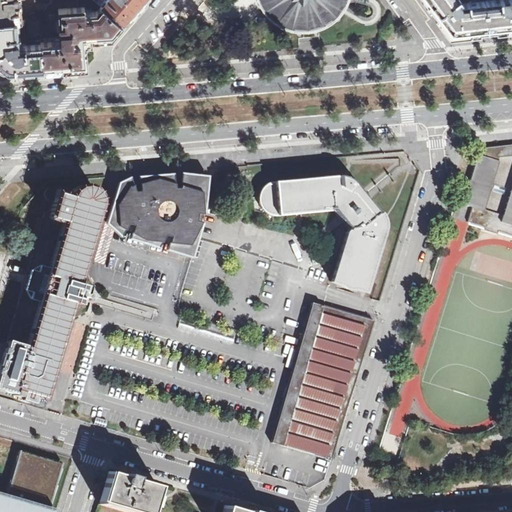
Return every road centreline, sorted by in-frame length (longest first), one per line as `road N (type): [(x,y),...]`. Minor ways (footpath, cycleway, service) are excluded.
road 1 (primary): [(0,150),(435,115)]
road 2 (residential): [(336,507),(438,170),(435,115)]
road 3 (primary): [(439,68),(106,95)]
road 4 (residential): [(317,511),(93,447)]
road 5 (residential): [(511,501),(336,507)]
